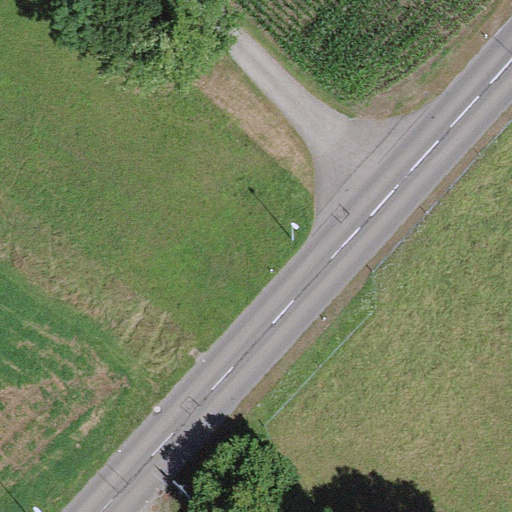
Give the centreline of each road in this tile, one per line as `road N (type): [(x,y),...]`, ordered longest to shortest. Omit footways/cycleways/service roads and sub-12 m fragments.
road 1 (tertiary): [(100,511),(511,60)]
road 2 (track): [(185,0),(328,130),(383,199)]
